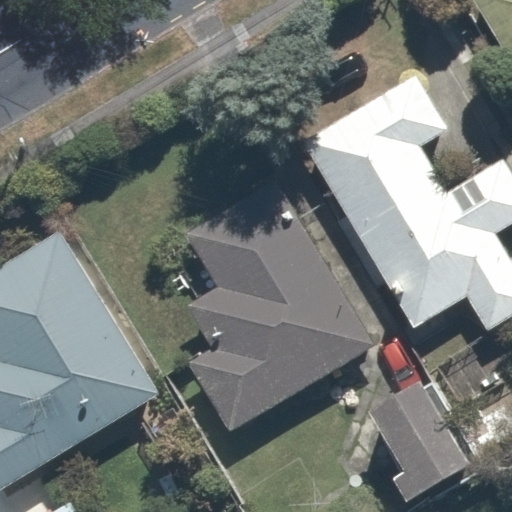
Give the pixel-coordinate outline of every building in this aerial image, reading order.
[(511,0),(474,0),(511,64),(511,0)] [(410,71),(299,133),(408,329),(459,300),(472,324),(511,301),(511,268),(497,241),(511,232),(511,155),(489,113),(446,136),(410,71)] [(204,343),(180,357),(223,431),(394,330),(294,160),(177,229),(211,287),(181,305),(204,343)] [(0,488),(152,379),(44,230),(0,262),(0,488)] [(413,380),(357,410),(400,489),(456,459),(413,380)]
